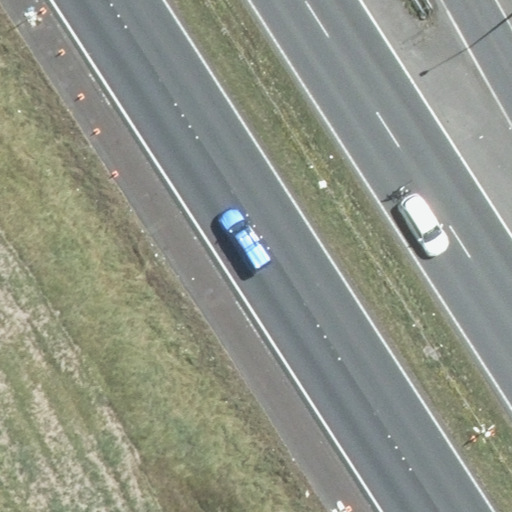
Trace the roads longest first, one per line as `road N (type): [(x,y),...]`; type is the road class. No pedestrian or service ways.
road 1 (motorway): [(443,511),(114,0)]
road 2 (motorway): [(305,0),(511,322)]
